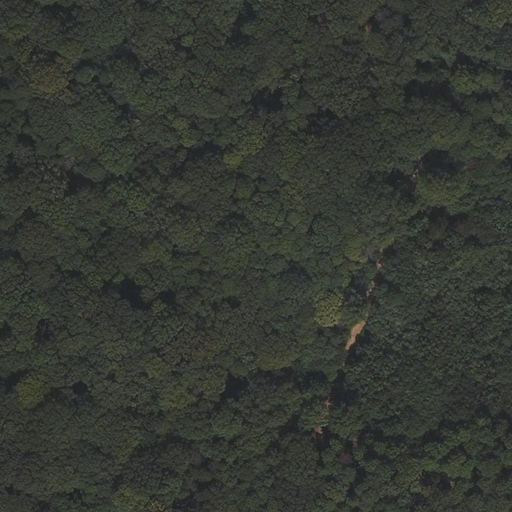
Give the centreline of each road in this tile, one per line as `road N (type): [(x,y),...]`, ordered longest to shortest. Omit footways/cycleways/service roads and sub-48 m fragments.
road 1 (track): [(476,0),(321,429)]
road 2 (track): [(511,445),(321,429)]
